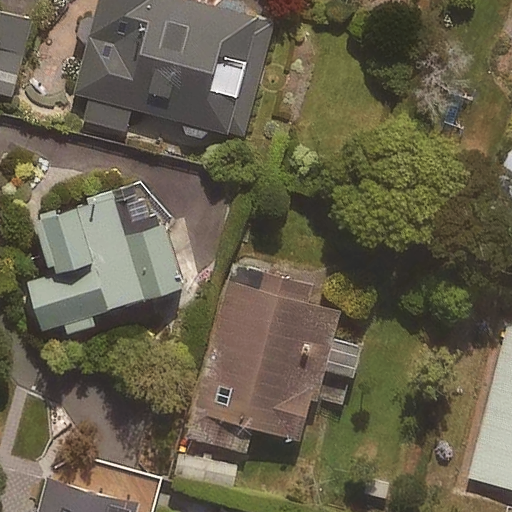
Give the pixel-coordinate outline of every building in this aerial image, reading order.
[(186,117),(184,126),(207,132),(209,123),(242,132),(275,14),(232,2),(232,0),(98,0),(74,87),(91,91),(85,114),(126,126),(132,102),(186,117)] [(30,17),(0,9),(0,88),(12,91),(30,17)] [(30,275),(45,323),(64,317),(66,324),(94,315),(91,304),(181,275),(149,172),(34,209),(52,268),(30,275)] [(279,270),(232,259),(191,432),(245,445),(252,418),(300,430),(309,388),(346,397),(360,339),(333,333),(342,293),(278,277),(279,270)] [(511,324),(507,323),(469,474),(511,485),(511,324)] [(126,511),(133,491),(45,466),(31,511),(126,511)]
